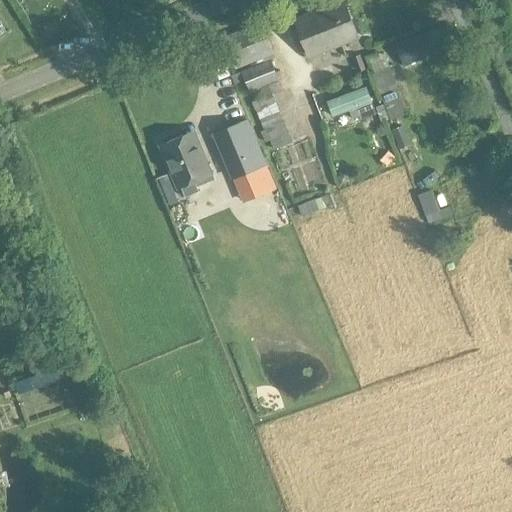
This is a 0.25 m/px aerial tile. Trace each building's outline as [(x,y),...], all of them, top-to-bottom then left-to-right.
[(311,57),(358,38),(344,2),(296,21),(311,57)] [(262,23),(223,38),(235,70),(257,62),(257,64),(252,66),(253,68),(232,76),(235,84),(245,81),(250,93),(261,89),(278,82),(277,81),(279,80),(271,61),(276,59),(262,23)] [(442,29),(397,45),(405,65),(450,48),(442,29)] [(374,73),(372,73),(390,120),(390,121),(397,118),(408,114),(390,67),(374,73)] [(461,83),(463,99),(482,95),(479,80),(461,83)] [(373,101),(367,86),(327,101),(333,117),(349,110),(353,119),(361,115),(357,107),(373,101)] [(253,108),(273,99),(270,91),(249,100),(253,108)] [(266,138),(286,131),(275,101),(255,108),(266,138)] [(246,120),(214,133),(232,177),(235,176),(264,164),(246,120)] [(288,133),(269,140),(273,149),(292,142),(288,133)] [(164,146),(162,147),(178,187),(180,187),(185,198),(196,193),(194,188),(213,180),(210,174),(196,139),(185,143),(183,138),(180,139),(178,134),(162,140),(164,146)] [(292,191),(293,204),(316,201),(314,188),(292,191)] [(432,189),(418,194),(429,223),(453,214),(450,206),(440,209),(432,189)]
